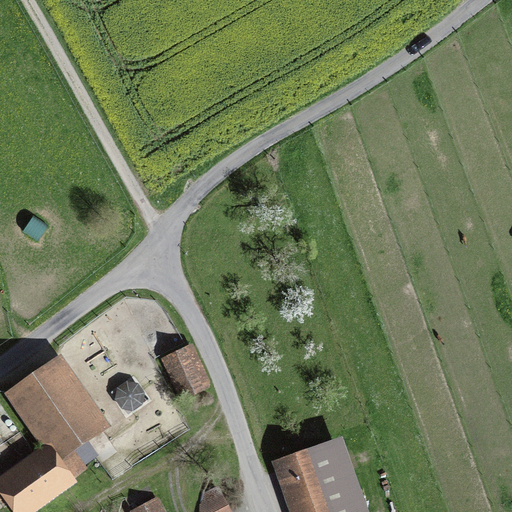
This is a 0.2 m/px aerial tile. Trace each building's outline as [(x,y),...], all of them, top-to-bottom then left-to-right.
[(188,349),(165,359),(182,395),(204,385),(188,349)] [(58,455),(68,448),(99,425),(56,365),(15,394),(54,448),(58,455)] [(83,468),(68,448),(58,455),(54,448),(4,484),(23,511),(83,468)] [(358,511),(336,448),(283,466),(299,511),(358,511)] [(229,511),(218,490),(204,497),(201,511),(229,511)] [(163,511),(157,499),(132,511),(163,511)]
